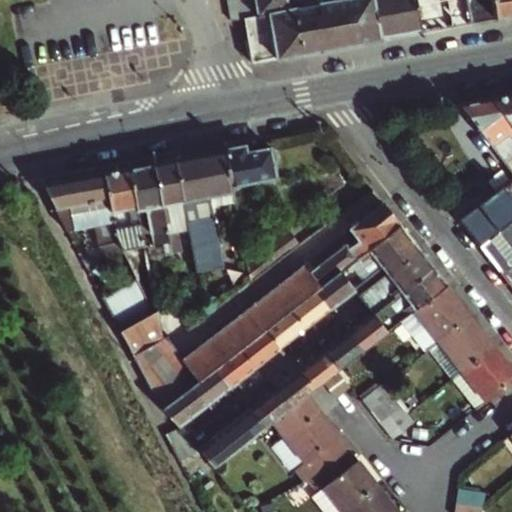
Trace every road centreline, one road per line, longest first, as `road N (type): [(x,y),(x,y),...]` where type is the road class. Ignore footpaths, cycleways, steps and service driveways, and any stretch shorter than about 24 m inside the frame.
road 1 (residential): [(332,87),(511,319)]
road 2 (secondary): [(0,154),(231,106)]
road 3 (secondary): [(332,87),(511,53)]
road 4 (residential): [(511,407),(412,482)]
